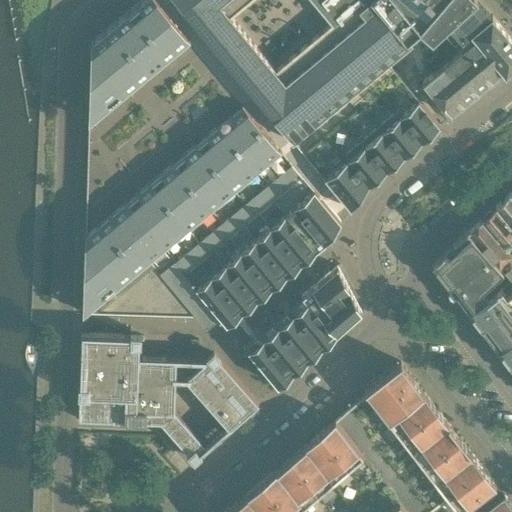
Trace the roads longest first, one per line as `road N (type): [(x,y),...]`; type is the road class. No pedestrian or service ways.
road 1 (residential): [(65,511),(71,36),(98,0)]
road 2 (residential): [(386,312),(157,511)]
road 3 (residential): [(511,92),(374,214),(365,252),(386,312)]
road 4 (residential): [(386,312),(511,473)]
road 5 (residential): [(425,286),(419,249),(511,166)]
road 6 (residential): [(511,398),(425,286)]
